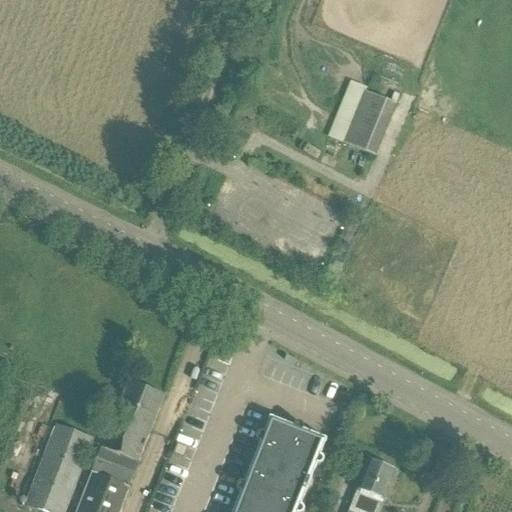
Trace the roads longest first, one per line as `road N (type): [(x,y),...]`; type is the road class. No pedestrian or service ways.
road 1 (tertiary): [(511,449),(0,182)]
road 2 (track): [(147,256),(242,0)]
